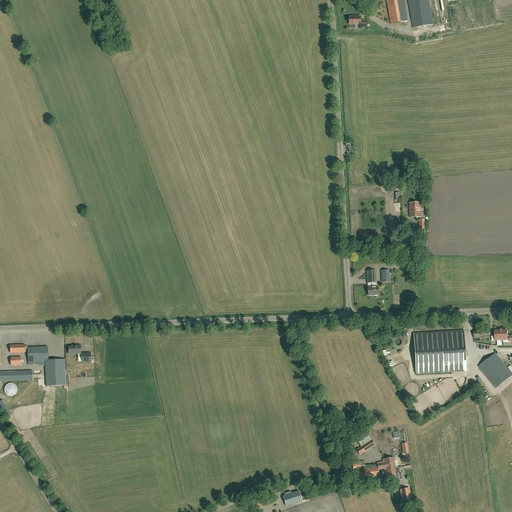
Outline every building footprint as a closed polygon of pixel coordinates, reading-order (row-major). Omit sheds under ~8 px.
[(386,0),(391,24),(407,21),(403,0),(386,0)] [(408,0),(413,28),(433,24),(428,0),(408,0)] [(360,17),(349,17),(349,25),(360,24),(360,27),(366,27),(366,21),(360,21),(360,17)] [(421,202),(409,203),(409,217),(421,217),(421,202)] [(368,287),(367,287),(368,295),(378,295),(378,287),(376,287),(376,283),(375,270),(367,271),(367,283),(368,283),(368,287)] [(381,282),(390,282),(389,270),(381,270),(381,282)] [(509,335),(507,336),(506,330),(494,331),(495,340),(497,340),(497,345),(502,345),(501,340),(503,340),(503,343),(509,342),(509,343),(511,342),(511,334),(509,335)] [(463,331),(413,334),(415,374),(466,371),(463,331)] [(24,345),(10,345),(10,353),(25,353),(24,345)] [(68,347),(69,354),(80,354),(80,346),(71,346),(71,347),(68,347)] [(48,347),(28,348),(28,362),(45,361),(46,386),(66,386),(65,360),(48,360),(48,347)] [(90,353),(82,354),(82,362),(91,361),(90,353)] [(478,367),(496,389),(511,375),(511,374),(495,354),(478,367)] [(11,366),(21,365),(21,357),(10,358),(11,366)] [(0,381),(33,380),(32,371),(0,371),(0,381)] [(8,384),(6,386),(4,387),(4,389),(4,391),(4,392),(5,393),(7,395),(8,396),(11,396),(14,396),(16,395),(17,393),(17,391),(17,389),(17,388),(17,387),(16,385),(14,384),(12,383),(10,383),(8,384)] [(0,410),(5,418),(9,416),(12,414),(10,411),(9,411),(2,400),(0,401),(0,410)] [(360,455),(374,445),(366,432),(356,439),(361,447),(356,450),(360,455)] [(379,471),(385,470),(387,482),(397,480),(393,458),(383,459),(383,462),(377,463),(379,471)] [(359,479),(378,476),(377,467),(367,469),(367,470),(358,471),(359,479)] [(400,490),(402,501),(411,500),(409,488),(400,490)] [(299,491),(283,496),(286,506),(302,501),(299,491)] [(274,496),(271,497),(262,500),(262,499),(256,501),(258,509),(264,507),(264,505),(276,502),(274,496)]
